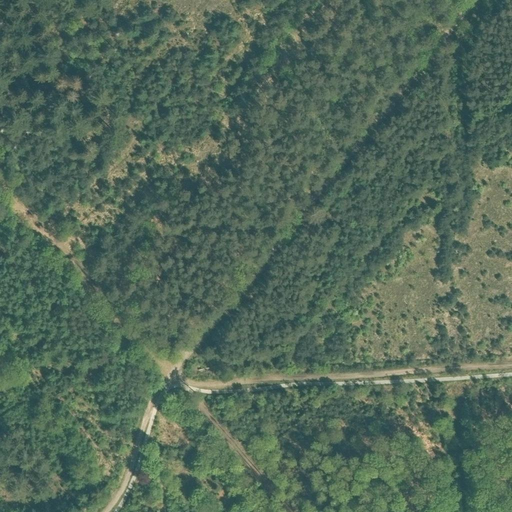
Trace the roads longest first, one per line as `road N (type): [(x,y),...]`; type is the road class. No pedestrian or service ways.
road 1 (track): [(174,377),(474,0)]
road 2 (track): [(288,511),(0,179)]
road 3 (track): [(174,377),(217,384),(511,364)]
road 4 (track): [(174,377),(151,401),(121,493),(104,511)]
